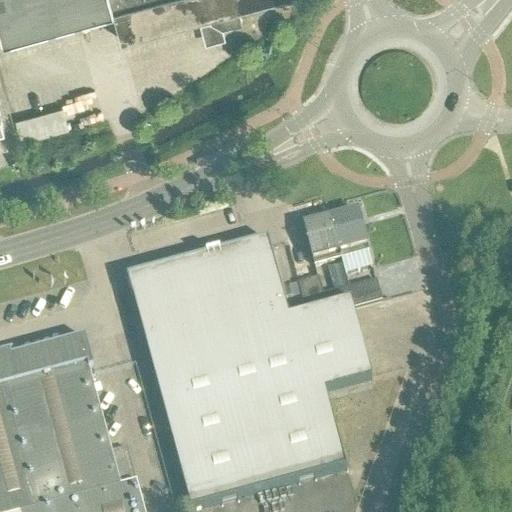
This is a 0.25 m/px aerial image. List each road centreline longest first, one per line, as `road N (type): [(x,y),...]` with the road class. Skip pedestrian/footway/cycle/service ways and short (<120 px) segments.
road 1 (residential): [(403,145),(446,336),(391,511)]
road 2 (tertiary): [(166,201),(199,196),(350,124)]
road 3 (tertiary): [(337,97),(166,201)]
road 4 (tertiary): [(166,201),(0,258)]
